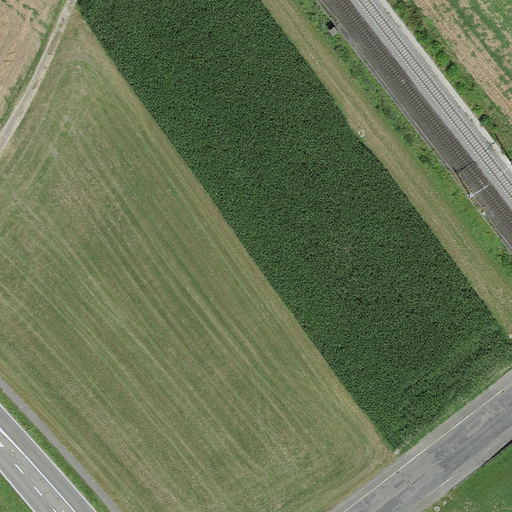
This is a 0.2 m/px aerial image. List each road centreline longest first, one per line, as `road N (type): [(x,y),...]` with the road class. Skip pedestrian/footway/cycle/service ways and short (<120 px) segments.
road 1 (unclassified): [(370,511),(511,403)]
road 2 (track): [(67,0),(0,137)]
